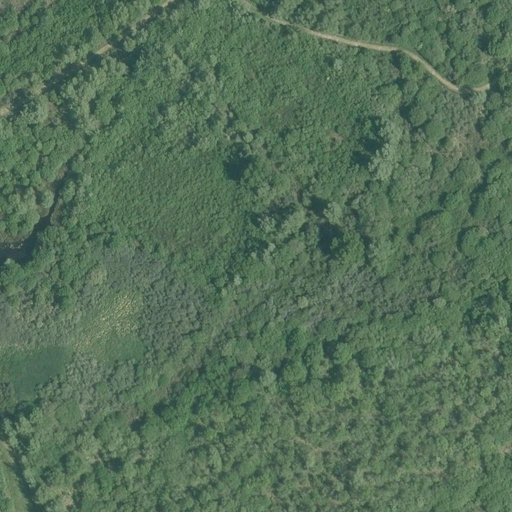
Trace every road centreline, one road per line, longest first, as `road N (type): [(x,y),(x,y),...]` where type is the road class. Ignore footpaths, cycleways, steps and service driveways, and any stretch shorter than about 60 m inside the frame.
road 1 (track): [(511,63),(478,90),(462,90),(398,50),(272,20),(239,0)]
road 2 (track): [(173,0),(0,113)]
